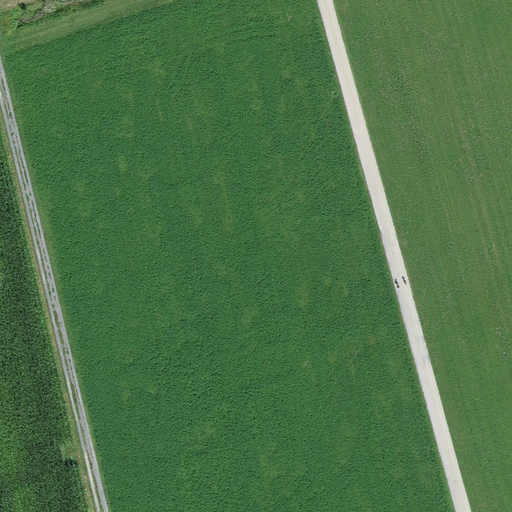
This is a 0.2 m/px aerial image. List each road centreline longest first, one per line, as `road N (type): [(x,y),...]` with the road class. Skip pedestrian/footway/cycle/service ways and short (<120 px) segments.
road 1 (track): [(460,511),(321,0)]
road 2 (track): [(0,73),(105,511)]
